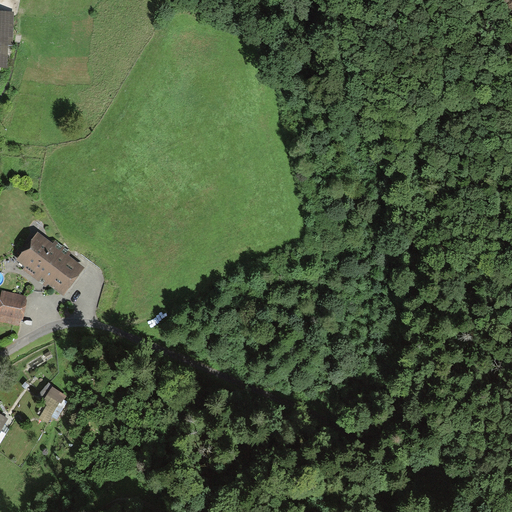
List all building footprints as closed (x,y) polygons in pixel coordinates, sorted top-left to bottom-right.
[(10,13),(0,12),(0,68),(4,69),(4,45),(10,45),(10,13)] [(78,273),(32,236),(12,260),(59,297),(78,273)] [(22,297),(0,293),(0,319),(18,323),(22,297)] [(64,395),(48,387),(44,396),(61,403),(64,395)] [(0,431),(8,418),(0,413),(0,431)]
